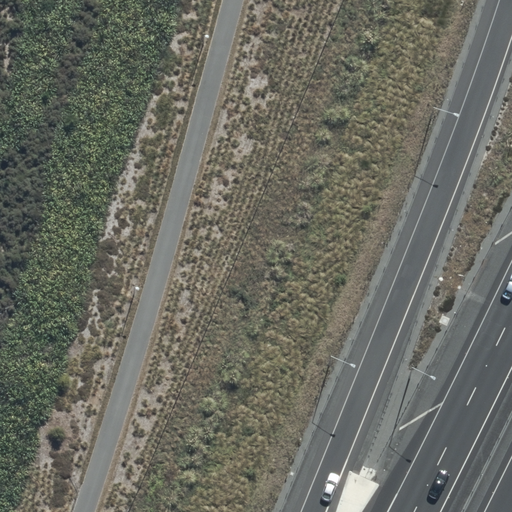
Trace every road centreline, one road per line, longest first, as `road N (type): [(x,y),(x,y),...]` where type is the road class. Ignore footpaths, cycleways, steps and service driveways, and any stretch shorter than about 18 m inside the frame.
road 1 (motorway): [(311,511),(511,0)]
road 2 (motorway): [(414,511),(511,313)]
